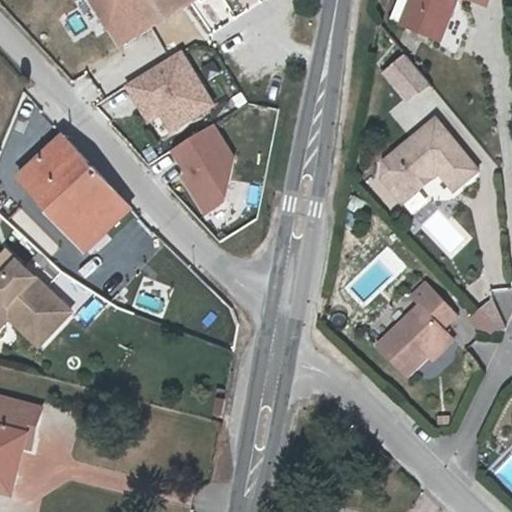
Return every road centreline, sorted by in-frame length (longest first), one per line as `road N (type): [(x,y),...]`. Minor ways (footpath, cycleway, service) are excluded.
road 1 (unclassified): [(0,23),(52,87),(284,324)]
road 2 (secondary): [(342,0),(284,324)]
road 3 (residential): [(487,511),(284,324)]
road 4 (secondary): [(284,324),(249,511)]
